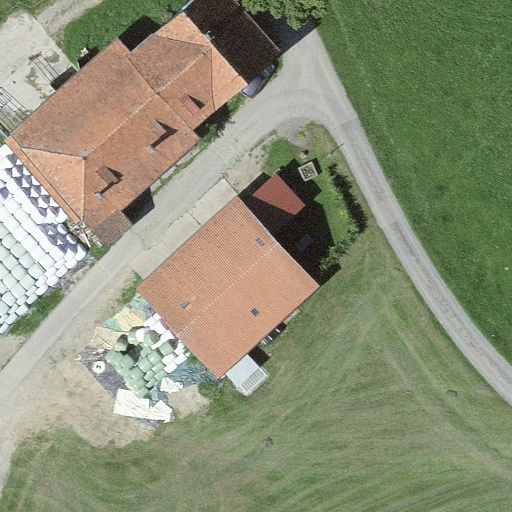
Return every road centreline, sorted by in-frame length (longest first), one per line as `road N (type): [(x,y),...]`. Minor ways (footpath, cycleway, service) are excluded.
road 1 (track): [(315,72),(105,277),(0,394)]
road 2 (unclassified): [(286,0),(402,235),(474,347),(511,385)]
